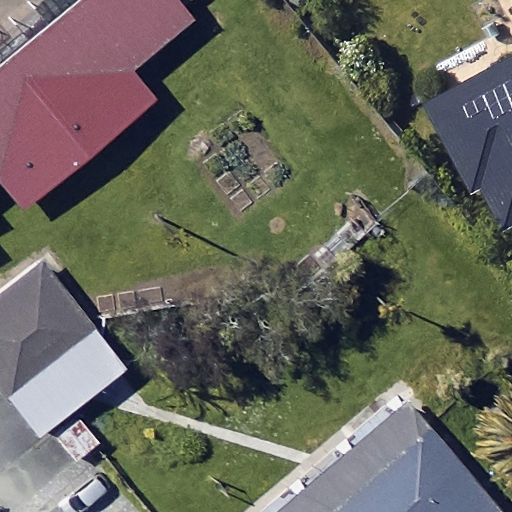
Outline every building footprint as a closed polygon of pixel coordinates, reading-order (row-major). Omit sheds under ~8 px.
[(0,196),(8,205),(144,89),(121,63),(188,5),(184,0),(31,0),(0,27),(0,196)] [(511,43),(425,90),(497,224),(511,215),(511,43)] [(0,384),(88,318),(38,254),(0,284),(0,384)] [(88,318),(0,384),(0,388),(29,426),(118,356),(88,318)] [(235,511),(508,511),(405,380),(235,511)]
